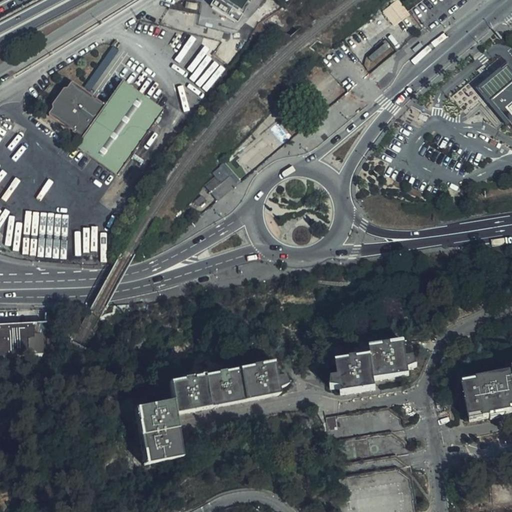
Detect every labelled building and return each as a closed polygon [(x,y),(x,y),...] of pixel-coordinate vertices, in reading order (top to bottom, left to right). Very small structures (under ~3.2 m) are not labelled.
[(395,26),(411,14),(400,0),(396,0),(383,10),(395,26)] [(511,81),(511,80),(501,69),(474,90),(483,102),(485,103),(511,135),(511,81)] [(103,105),(71,82),(69,83),(56,100),(53,101),(50,105),(50,109),(47,114),(79,137),(73,145),(100,165),(106,157),(122,168),(164,110),(122,80),(103,105)] [(116,176),(122,168),(106,157),(100,165),(116,176)] [(218,200),(236,185),(224,171),(206,187),(218,200)] [(198,206),(205,199),(202,196),(195,202),(198,206)] [(0,354),(35,352),(33,325),(0,326),(0,354)] [(375,381),(409,375),(409,371),(418,366),(415,358),(406,359),(404,343),(369,349),(370,357),(336,363),(338,379),(330,380),(331,389),(340,390),(341,395),(376,389),(375,381)] [(278,398),(278,391),(286,387),(283,378),(275,379),(272,364),(171,379),(174,398),(136,403),(144,459),(182,454),(176,411),(278,398)] [(491,417),(501,415),(507,414),(511,413),(511,373),(462,384),(467,410),(469,423),(492,419),(491,417)] [(346,418),(323,421),(321,421),(325,458),(327,475),(331,499),(332,511),(410,511),(399,422),(387,412),(346,418)]
